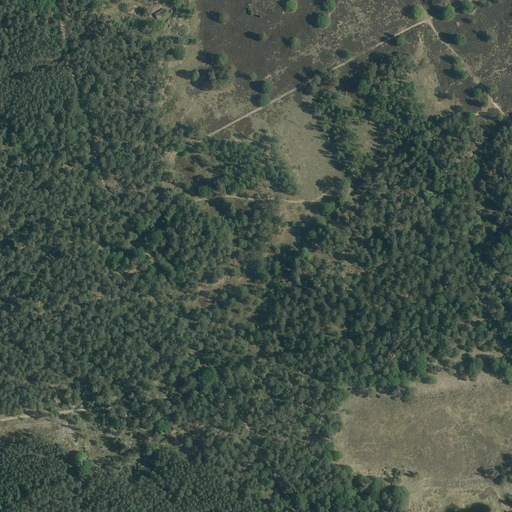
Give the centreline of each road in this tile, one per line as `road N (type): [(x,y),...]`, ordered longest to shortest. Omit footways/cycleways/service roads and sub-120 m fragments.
road 1 (track): [(92,144),(185,146),(428,19),(507,119)]
road 2 (unknown): [(284,493),(303,479),(324,403),(390,345),(463,183),(511,168)]
road 3 (track): [(511,320),(213,366)]
road 4 (track): [(127,226),(98,170),(55,0)]
road 5 (track): [(213,366),(152,403),(0,420)]
road 6 (track): [(291,506),(213,366)]
road 7 (track): [(213,366),(132,232)]
